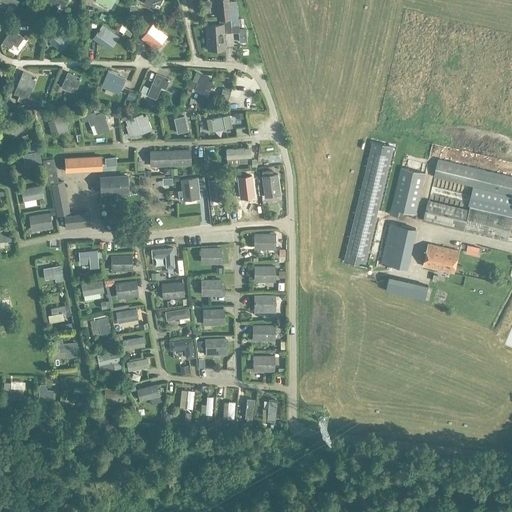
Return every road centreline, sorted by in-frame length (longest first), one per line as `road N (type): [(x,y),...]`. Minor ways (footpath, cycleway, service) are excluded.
road 1 (unclassified): [(511,465),(304,438),(292,389)]
road 2 (residential): [(239,385),(161,373),(134,237)]
road 3 (residential): [(279,135),(66,150)]
road 4 (residential): [(199,64),(0,64)]
road 5 (unclassified): [(292,389),(292,224)]
road 6 (residential): [(239,385),(236,226)]
road 7 (residential): [(86,375),(61,235)]
road 8 (residential): [(0,159),(22,245),(61,235)]
road 9 (unclassified): [(279,135),(254,72),(199,64)]
